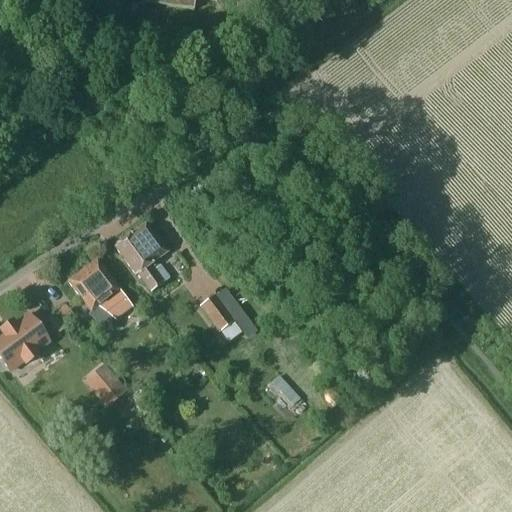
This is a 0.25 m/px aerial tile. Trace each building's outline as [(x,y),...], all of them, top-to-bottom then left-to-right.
[(144,0),(144,5),(192,11),(193,0),(144,0)] [(152,263),(163,255),(142,227),(111,249),(131,278),(134,276),(149,295),(169,280),(159,267),(157,268),(152,263)] [(129,310),(94,262),(65,282),(87,313),(97,306),(106,313),(114,321),(129,310)] [(198,307),(218,333),(243,314),(225,291),(215,298),(213,295),(198,307)] [(65,328),(75,320),(64,305),(54,314),(65,328)] [(37,356),(33,351),(46,342),(27,315),(13,325),(11,321),(0,329),(0,331),(1,333),(0,334),(0,359),(7,370),(20,361),(23,365),(37,356)] [(127,394),(104,367),(83,384),(106,411),(127,394)]
